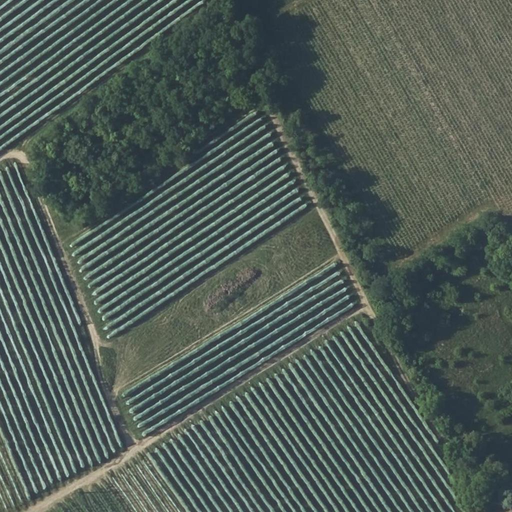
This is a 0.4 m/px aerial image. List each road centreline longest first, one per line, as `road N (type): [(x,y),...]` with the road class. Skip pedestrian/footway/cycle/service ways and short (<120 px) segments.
road 1 (track): [(29,511),(369,301),(484,213),(511,236)]
road 2 (track): [(369,301),(215,0)]
road 3 (track): [(369,301),(384,354),(475,511)]
